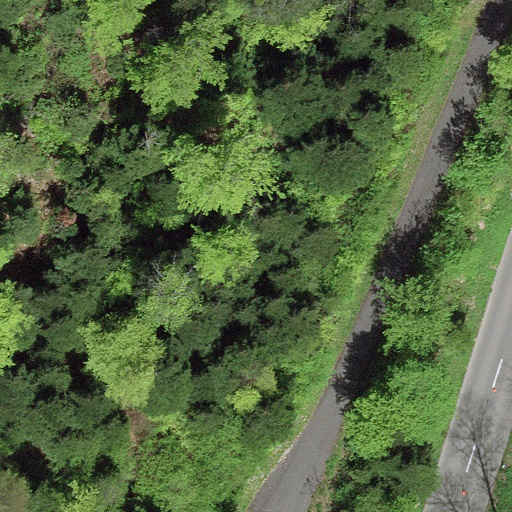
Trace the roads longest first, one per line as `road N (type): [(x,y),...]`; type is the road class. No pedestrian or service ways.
road 1 (unclassified): [(503,0),(288,511)]
road 2 (tertiary): [(451,511),(511,325)]
